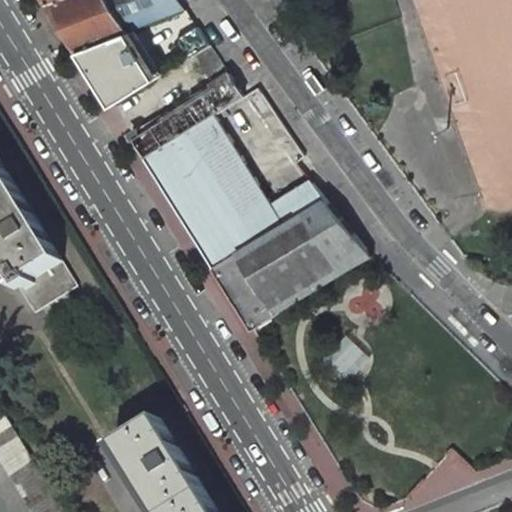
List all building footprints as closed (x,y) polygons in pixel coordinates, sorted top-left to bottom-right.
[(64,0),(51,5),(82,55),(133,35),(187,14),(177,0),(64,0)] [(208,43),(198,29),(182,38),(192,54),(208,43)] [(114,106),(160,79),(133,35),(82,55),(114,106)] [(216,56),(208,43),(192,54),(200,66),(216,56)] [(200,66),(209,78),(225,69),(216,56),(200,66)] [(245,97),(229,74),(132,134),(146,158),(216,115),(245,97)] [(216,115),(146,158),(201,248),(270,204),(216,115)] [(80,286),(0,157),(0,251),(38,312),(80,286)] [(201,248),(253,331),(375,249),(316,174),(270,204),(201,248)] [(67,511),(5,413),(0,416),(0,462),(31,511),(67,511)] [(219,511),(163,419),(121,445),(161,511),(219,511)]
